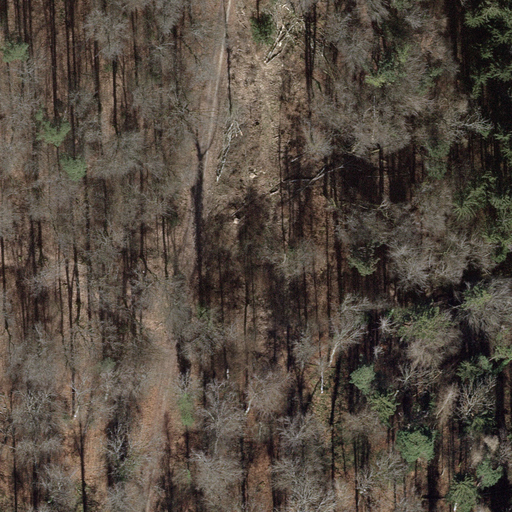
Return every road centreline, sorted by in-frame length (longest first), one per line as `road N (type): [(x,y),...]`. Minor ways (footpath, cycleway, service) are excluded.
road 1 (track): [(229,0),(210,179),(150,511)]
road 2 (track): [(300,0),(317,511)]
